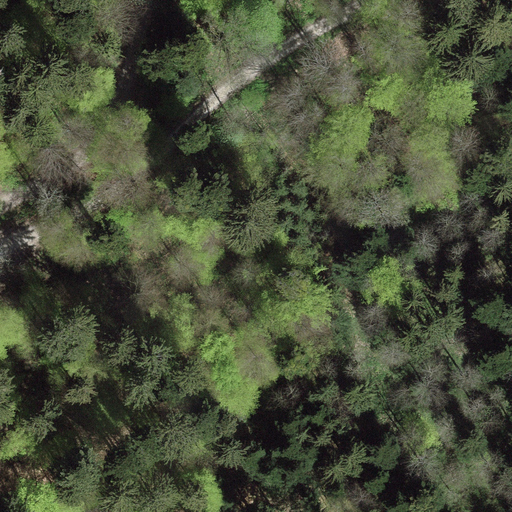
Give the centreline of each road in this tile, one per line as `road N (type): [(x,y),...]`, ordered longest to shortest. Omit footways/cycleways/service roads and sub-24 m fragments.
road 1 (track): [(0,245),(121,181),(232,81),(371,0)]
road 2 (track): [(0,199),(47,180),(98,140),(123,94),(144,0)]
